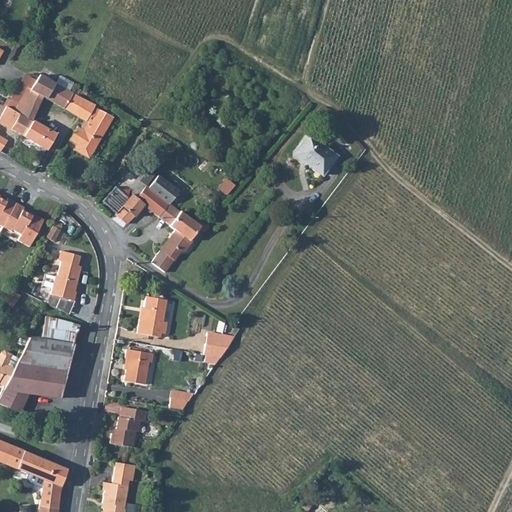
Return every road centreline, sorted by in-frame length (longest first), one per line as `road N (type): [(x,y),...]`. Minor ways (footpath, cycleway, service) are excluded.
road 1 (residential): [(0,162),(81,211),(96,226),(113,274),(71,511)]
road 2 (track): [(326,0),(301,83),(215,39),(193,56),(81,211)]
road 3 (track): [(301,83),(384,165),(511,268)]
